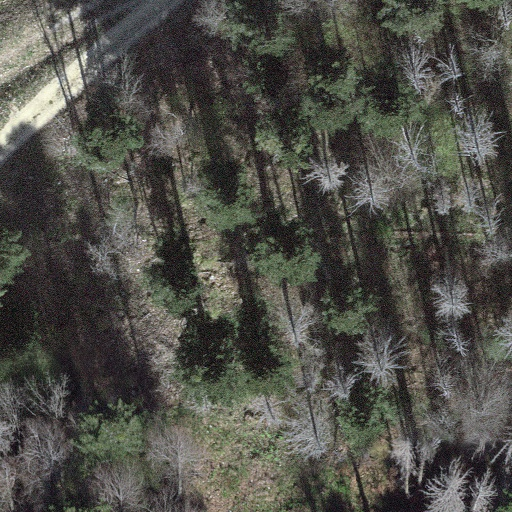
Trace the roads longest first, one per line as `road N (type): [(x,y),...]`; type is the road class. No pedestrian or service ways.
road 1 (track): [(119,0),(0,143)]
road 2 (track): [(0,67),(103,0)]
